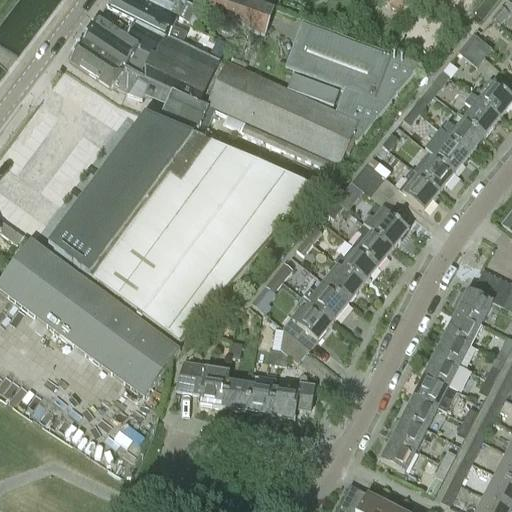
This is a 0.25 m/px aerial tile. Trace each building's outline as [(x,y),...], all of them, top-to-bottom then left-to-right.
[(112,0),(106,9),(134,24),(181,47),(186,36),(171,29),(175,20),(175,19),(135,0),(112,0)] [(135,0),(175,19),(175,20),(185,25),(194,10),(183,5),(186,0),(135,0)] [(233,26),(243,0),(212,0),(207,16),(233,26)] [(244,0),(243,0),(233,26),(263,37),(273,11),(244,0)] [(412,0),(390,0),(388,5),(412,18),(420,4),(412,0)] [(498,28),(507,17),(500,11),(491,22),(498,28)] [(95,22),(81,43),(134,78),(137,71),(128,65),(136,53),(138,51),(124,42),(95,22)] [(134,24),(124,42),(138,51),(136,53),(154,61),(144,82),(171,95),(171,94),(197,105),(215,67),(187,54),(189,51),(181,47),(134,24)] [(225,66),(205,109),(207,110),(226,119),(222,129),(239,137),(240,135),(331,177),(335,168),(339,170),(351,143),(356,145),(419,68),(390,58),(390,59),(302,27),(286,70),(344,92),(335,115),(225,66)] [(463,46),(481,61),(489,51),(471,36),(463,46)] [(111,90),(126,97),(140,104),(148,88),(133,80),(134,78),(81,43),(67,63),(70,65),(111,90)] [(481,61),(463,46),(456,55),(474,70),(481,61)] [(447,80),(440,74),(429,88),(436,93),(447,80)] [(291,79),(286,93),(332,109),(336,99),(337,95),(334,94),(291,79)] [(511,101),(489,82),(473,101),(498,122),(511,105),(511,101)] [(171,95),(161,117),(197,133),(207,110),(205,109),(197,105),(171,94),(171,95)] [(467,113),(460,122),(483,141),(498,122),(473,101),(469,98),(462,108),(467,113)] [(410,111),(416,117),(426,105),(419,100),(410,111)] [(416,117),(410,111),(400,123),(407,128),(416,117)] [(98,191),(246,269),(314,193),(143,119),(138,126),(143,130),(98,191)] [(445,126),(438,135),(443,138),(468,159),(483,141),(460,122),(453,132),(445,126)] [(395,142),(388,137),(379,148),(386,154),(395,142)] [(443,138),(428,157),(432,160),(453,177),(468,159),(443,138)] [(432,160),(417,179),(438,196),(453,177),(432,160)] [(359,179),(376,192),(383,184),(366,170),(359,179)] [(406,184),(397,194),(423,215),(438,196),(417,179),(413,175),(409,172),(402,181),(406,184)] [(376,192),(359,179),(351,189),(368,203),(376,192)] [(246,269),(98,191),(52,253),(178,346),(246,269)] [(341,212),(334,206),(325,217),(332,223),(341,212)] [(382,213),(367,232),(392,252),(408,233),(382,213)] [(511,214),(500,230),(511,239),(511,214)] [(0,237),(15,248),(21,240),(0,224),(0,237)] [(361,238),(352,250),(377,271),(392,252),(367,232),(361,227),(356,234),(361,238)] [(305,243),(312,248),(321,237),(314,231),(305,243)] [(30,243),(27,247),(0,283),(0,295),(143,402),(178,353),(30,243)] [(312,248),(305,243),(296,254),(302,259),(312,248)] [(339,257),(332,265),(337,268),(362,289),(377,271),(352,250),(343,260),(339,257)] [(330,276),(321,287),(347,308),(362,289),(337,268),(332,265),(326,272),(330,276)] [(275,280),(281,285),(291,273),(284,268),(275,280)] [(471,295),(471,296),(481,301),(493,280),(482,274),(471,295)] [(281,285),(275,280),(266,290),(273,296),(281,285)] [(492,306),(503,285),(493,280),(481,301),(490,305),(492,306)] [(511,289),(503,285),(492,306),(503,312),(511,294),(511,289)] [(308,294),(302,302),(306,306),(332,326),(347,308),(321,287),(313,298),(308,294)] [(456,315),(478,327),(490,305),(481,301),(471,296),(467,294),(456,315)] [(511,294),(503,312),(511,316),(511,294)] [(302,302),(286,321),(316,345),(332,326),(306,306),(302,302)] [(456,315),(445,336),(468,348),(478,327),(456,315)] [(279,352),(277,366),(287,368),(288,357),(296,365),(308,351),(285,331),(281,352),(279,352)] [(445,336),(434,359),(456,370),(468,348),(445,336)] [(511,348),(511,345),(505,342),(494,363),(502,367),(511,348)] [(231,362),(238,363),(240,349),(233,348),(231,362)] [(277,366),(279,352),(273,351),(270,365),(277,366)] [(434,359),(423,380),(446,391),(452,379),(460,384),(465,374),(456,370),(434,359)] [(176,383),(174,395),(199,399),(197,408),(222,412),(226,385),(227,376),(201,371),(201,369),(182,366),(179,366),(176,383)] [(484,384),(492,388),(498,375),(490,371),(484,384)] [(495,398),(503,403),(511,384),(511,380),(506,377),(495,398)] [(250,389),(246,416),(269,419),(273,393),(274,382),(251,378),(250,389)] [(423,380),(412,401),(435,413),(445,418),(455,396),(446,391),(423,380)] [(492,388),(484,384),(476,397),(484,401),(492,388)] [(226,385),(222,412),(246,416),(250,389),(226,385)] [(273,393),(269,419),(293,423),(295,412),(309,415),(313,391),(298,389),(296,396),(273,393)] [(484,420),(492,424),(503,403),(495,398),(484,420)] [(412,401),(401,422),(424,434),(435,413),(412,401)] [(462,427),(469,430),(476,417),(469,413),(462,427)] [(473,441),(481,445),(492,424),(484,420),(473,441)] [(401,422),(390,444),(413,456),(424,434),(401,422)] [(469,430),(462,427),(455,440),(462,444),(469,430)] [(462,462),(470,466),(481,445),(473,441),(462,462)] [(413,456),(390,444),(379,465),(402,476),(413,456)] [(439,469),(447,473),(454,460),(446,456),(439,469)] [(511,461),(506,458),(495,479),(511,487),(511,461)] [(451,483),(459,488),(470,466),(462,462),(451,483)] [(447,473),(439,469),(425,496),(433,500),(447,473)] [(511,487),(495,479),(484,500),(506,511),(510,511),(511,509),(511,487)] [(459,488),(451,483),(439,506),(450,511),(451,511),(458,500),(454,498),(459,488)] [(349,489),(336,511),(379,511),(383,506),(380,505),(385,496),(379,494),(375,503),(349,489)] [(383,506),(379,511),(394,511),(392,511),(391,510),(396,502),(385,496),(380,505),(383,506)] [(506,511),(484,500),(477,511),(506,511)]
